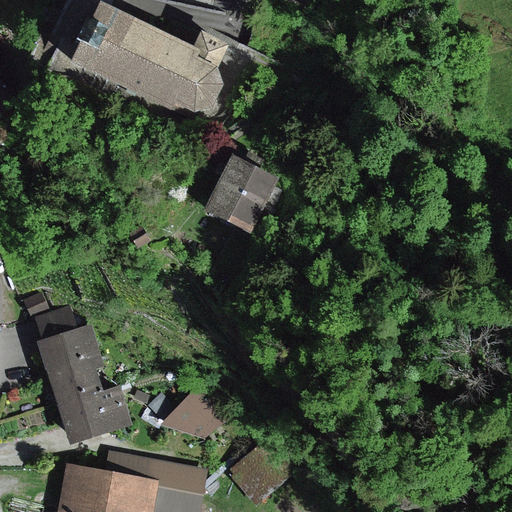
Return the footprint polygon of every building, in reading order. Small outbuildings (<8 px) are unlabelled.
[(192,50),(98,6),(88,27),(83,25),(73,46),(77,47),(68,65),(169,113),(173,105),(195,116),(212,111),(221,88),(216,71),(227,48),(199,35),(192,50)] [(272,56),(281,33),(251,20),(241,43),(272,56)] [(0,77),(0,116),(18,106),(0,77)] [(277,181),(231,159),(204,214),(250,237),(277,181)] [(137,250),(151,242),(142,228),(128,236),(137,250)] [(50,312),(41,293),(22,302),(31,320),(50,312)] [(70,307),(35,319),(41,342),(35,344),(69,448),(131,428),(119,387),(101,394),(94,372),(103,369),(91,325),(76,330),(70,307)] [(204,380),(158,427),(204,441),(240,412),(204,380)] [(265,443),(227,474),(256,508),(294,477),(265,443)] [(104,474),(67,467),(58,511),(201,511),(209,470),(108,451),(104,474)]
